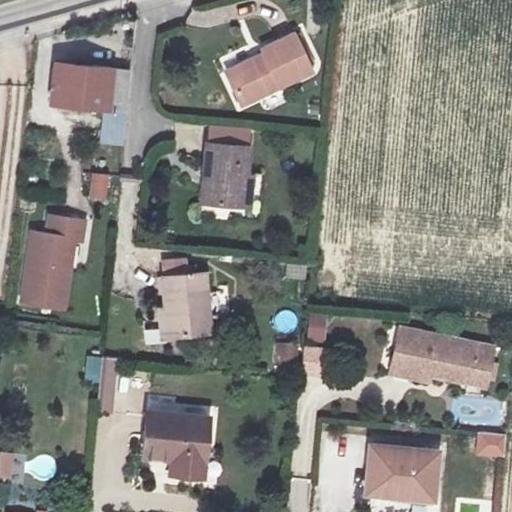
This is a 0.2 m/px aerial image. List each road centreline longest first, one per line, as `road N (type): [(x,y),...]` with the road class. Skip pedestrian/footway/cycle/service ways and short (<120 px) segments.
road 1 (unknown): [(147,0),(130,273)]
road 2 (unknown): [(27,11),(3,141)]
